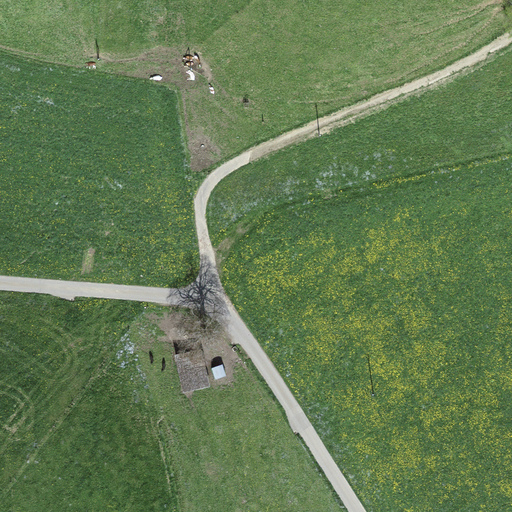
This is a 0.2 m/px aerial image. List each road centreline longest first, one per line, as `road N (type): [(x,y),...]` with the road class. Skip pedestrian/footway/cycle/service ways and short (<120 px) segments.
road 1 (unclassified): [(0,290),(213,307),(353,511)]
road 2 (track): [(284,151),(214,186),(206,203),(213,307)]
